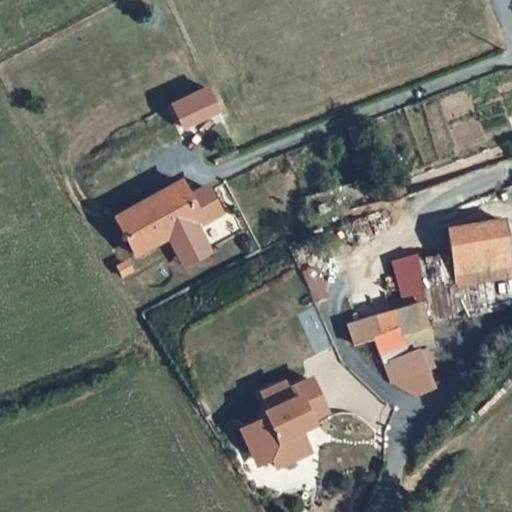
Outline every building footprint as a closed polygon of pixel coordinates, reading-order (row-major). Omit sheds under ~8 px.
[(169,99),(181,128),(221,111),(208,82),(169,99)] [(165,233),(195,216),(200,224),(217,214),(201,186),(184,196),(175,181),(111,218),(136,257),(169,238),(165,233)] [(511,289),(511,281),(500,217),(444,227),(447,246),(414,253),(422,296),(427,318),(501,304),(511,289)] [(427,318),(422,296),(372,311),(378,329),(370,332),(393,400),(430,387),(417,349),(408,351),(402,330),(427,318)] [(285,378),(256,388),(265,413),(237,423),(253,466),(272,459),(275,466),(312,453),(302,426),(329,416),(314,372),(287,382),(285,378)]
